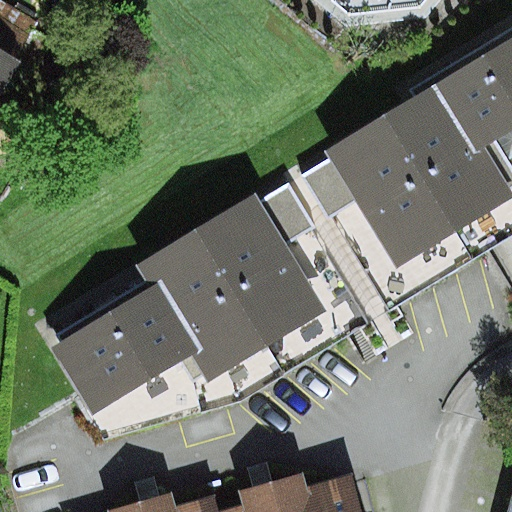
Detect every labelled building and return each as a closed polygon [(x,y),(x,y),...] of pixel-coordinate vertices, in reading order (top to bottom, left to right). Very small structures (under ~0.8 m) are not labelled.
[(328,0),(352,19),(422,10),(430,0),(328,0)] [(511,30),(440,74),(445,83),(486,150),(511,134),(511,30)] [(0,98),(22,63),(0,49),(0,98)] [(511,190),(486,150),(445,83),(386,119),(458,237),(511,203),(511,190)] [(458,237),(386,119),(327,155),(332,164),(307,178),(331,218),(358,202),(400,272),(458,237)] [(198,355),(96,416),(110,440),(245,402),(361,331),(377,356),(412,335),(396,308),(511,237),(511,134),(486,150),(511,190),(511,203),(458,237),(400,272),(358,202),(331,218),(307,178),(291,188),(315,228),(287,244),(329,314),(271,348),(214,382),(198,355)] [(258,194),(199,230),(271,348),(329,314),(287,244),(315,228),(291,188),(263,202),(258,194)] [(143,264),(152,280),(198,355),(214,382),(271,348),(199,230),(143,264)] [(152,280),(59,335),(65,344),(56,349),(96,416),(198,355),(152,280)] [(382,511),(369,469),(324,482),(320,468),(255,487),(258,501),(237,507),(238,511),(382,511)] [(125,511),(238,511),(237,507),(233,493),(195,504),(190,489),(125,507),(125,511)]
